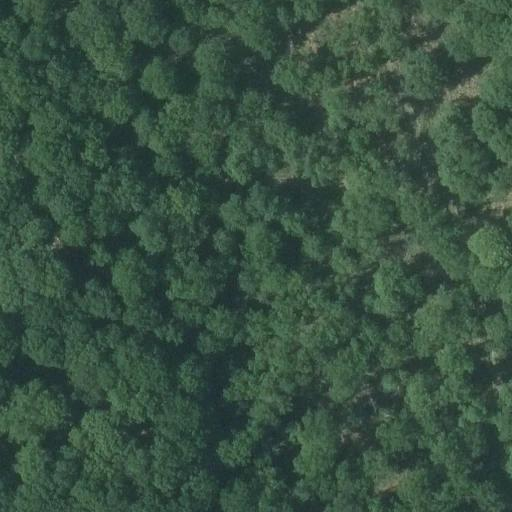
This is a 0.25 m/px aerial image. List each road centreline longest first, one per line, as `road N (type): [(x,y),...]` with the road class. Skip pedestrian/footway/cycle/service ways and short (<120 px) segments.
road 1 (track): [(0,173),(428,198),(352,0)]
road 2 (track): [(428,198),(483,326),(493,511)]
